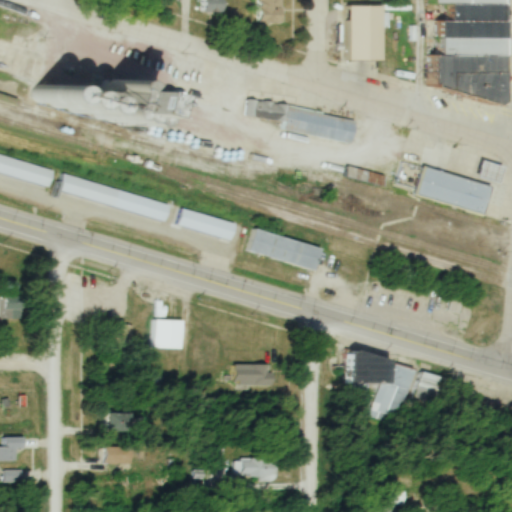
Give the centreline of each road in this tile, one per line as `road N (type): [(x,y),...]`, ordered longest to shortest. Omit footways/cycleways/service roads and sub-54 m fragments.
road 1 (residential): [(499,376),(0,214)]
road 2 (residential): [(511,139),(31,0)]
road 3 (residential): [(47,511),(54,232)]
road 4 (residential): [(310,511),(320,318)]
